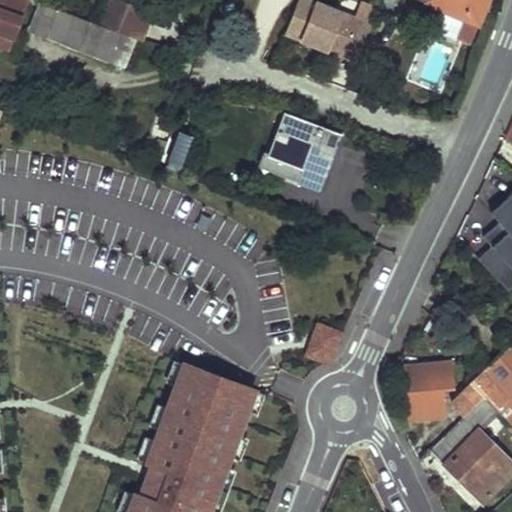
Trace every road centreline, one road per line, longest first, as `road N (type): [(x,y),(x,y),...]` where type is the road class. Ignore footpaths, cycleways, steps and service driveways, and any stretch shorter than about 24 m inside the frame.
road 1 (tertiary): [(511,39),(343,409)]
road 2 (residential): [(263,376),(159,304),(63,268),(0,257)]
road 3 (residential): [(0,189),(86,198),(205,244),(250,291)]
road 4 (unknown): [(229,56),(459,158)]
road 5 (residential): [(343,409),(375,424),(423,511)]
